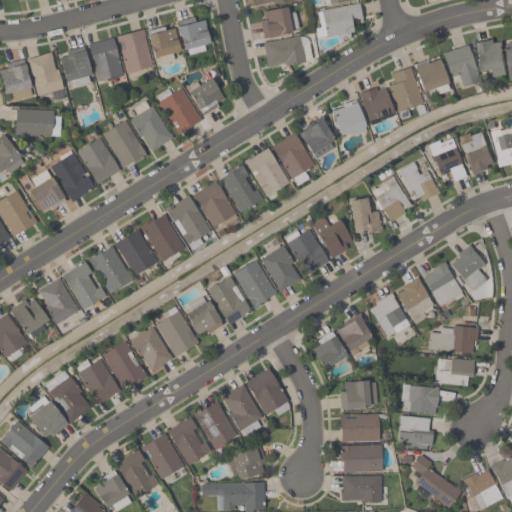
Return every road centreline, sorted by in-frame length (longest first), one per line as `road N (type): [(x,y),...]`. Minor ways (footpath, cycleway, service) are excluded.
road 1 (tertiary): [(35,511),(88,449),(489,202)]
road 2 (residential): [(0,287),(395,34)]
road 3 (residential): [(470,426),(499,388),(509,328),(506,253),(489,202)]
road 4 (residential): [(0,33),(31,33),(157,0)]
road 5 (residential): [(301,478),(312,425),(309,392),(274,330)]
road 6 (residential): [(252,122),(224,0)]
road 7 (residential): [(395,34),(511,5)]
